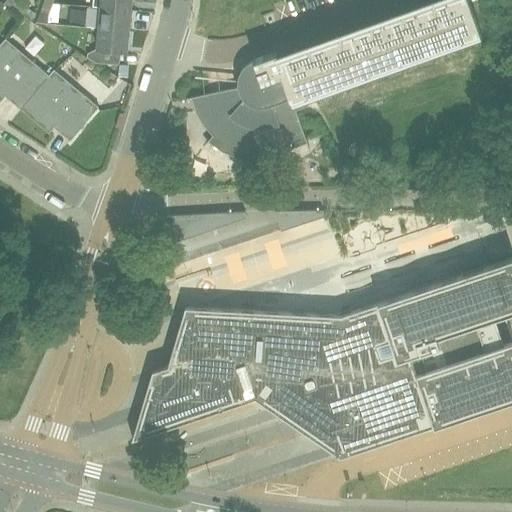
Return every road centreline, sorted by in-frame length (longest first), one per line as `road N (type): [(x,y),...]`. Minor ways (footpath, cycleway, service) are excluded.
road 1 (residential): [(29,467),(108,223)]
road 2 (residential): [(165,43),(233,52),(391,0)]
road 3 (residential): [(108,223),(165,43)]
road 4 (tertiary): [(29,467),(207,511)]
road 5 (residential): [(108,223),(0,154)]
